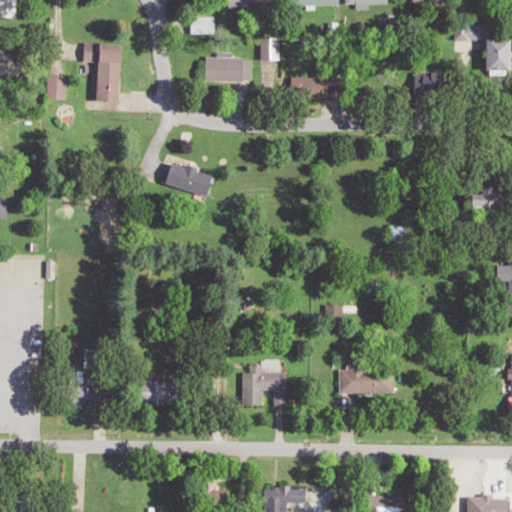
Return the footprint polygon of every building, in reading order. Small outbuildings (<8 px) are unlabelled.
[(0,0),(0,11),(4,12),(4,17),(21,18),(21,0),(0,0)] [(283,0),(236,0),(237,9),(283,7),(283,0)] [(396,4),(395,0),(350,0),(351,5),(360,5),(360,10),(376,10),(376,5),(396,4)] [(511,50),(511,34),(499,34),(499,70),(511,69),(511,50)] [(284,62),(285,39),(265,39),(264,81),(278,81),(279,61),(284,62)] [(126,103),(129,45),(91,43),(90,62),(105,63),(104,101),(126,103)] [(24,50),(2,51),(3,82),(25,81),(24,50)] [(256,83),(256,58),(211,58),(211,82),(256,83)] [(419,93),(452,92),(451,71),(418,72),(419,93)] [(71,76),(55,77),(56,100),(72,99),(71,76)] [(214,198),(222,177),(179,161),(172,182),(214,198)] [(0,191),(0,234),(2,235),(3,218),(14,219),(15,192),(0,191)] [(330,325),(348,325),(348,305),(331,305),(330,325)] [(89,368),(102,368),(103,349),(89,349),(89,368)] [(346,394),(400,392),(400,368),(373,370),(372,358),(353,359),(353,370),(345,370),(346,394)] [(293,374),(268,373),(268,364),(256,364),(256,373),(249,373),(248,396),(255,396),(255,406),(269,406),(269,391),(280,391),(280,406),(293,406),(293,374)] [(293,511),(293,504),(314,503),(312,488),(296,489),(296,486),(272,487),(274,509),(282,508),(281,511),(293,511)] [(511,511),(511,499),(502,499),(502,496),(476,496),(475,511),(511,511)]
